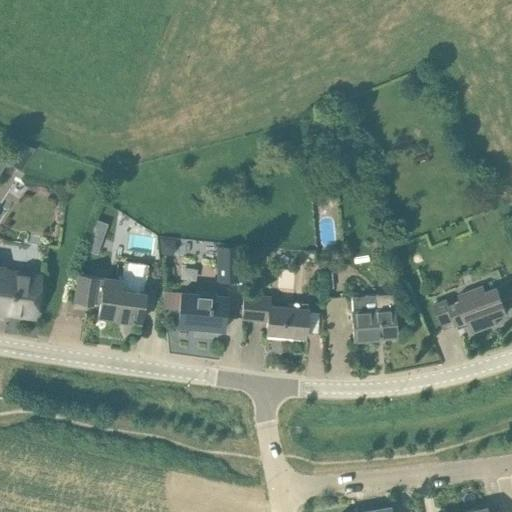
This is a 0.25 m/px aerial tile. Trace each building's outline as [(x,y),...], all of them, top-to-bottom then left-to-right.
[(107,224),(95,219),(84,249),(96,253),(107,224)] [(217,245),(217,282),(240,282),(240,245),(217,245)] [(330,260),(317,261),(317,272),(323,272),(331,271),(330,260)] [(2,267),(0,266),(0,311),(34,316),(40,275),(2,270),(2,267)] [(124,280),(103,277),(78,273),(77,280),(75,300),(92,302),(92,300),(100,301),(98,316),(140,322),(144,292),(123,288),(124,280)] [(507,312),(500,293),(498,287),(486,291),(484,285),(458,295),(460,301),(449,305),(447,299),(434,304),(437,311),(443,330),(468,320),(472,332),(498,323),(495,316),(507,312)] [(224,329),(226,309),(227,296),(181,292),(178,323),(195,325),(195,323),(203,324),(202,327),(224,329)] [(355,295),(351,295),(354,340),(373,338),(373,335),(379,335),(396,334),(394,307),(392,307),(391,292),(355,295)] [(307,309),(269,305),(269,295),(243,293),(241,318),(267,320),(266,333),(305,336),(307,316),(307,309)]
